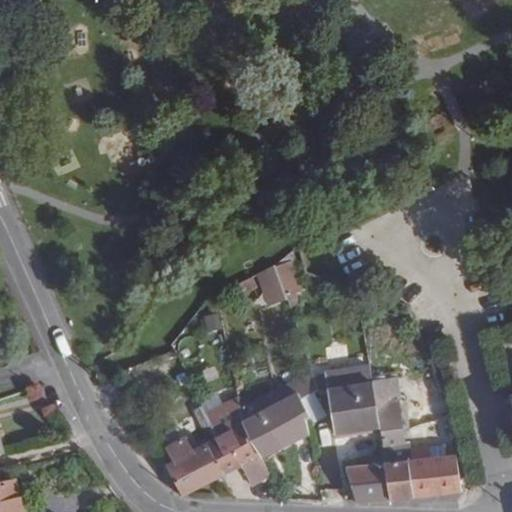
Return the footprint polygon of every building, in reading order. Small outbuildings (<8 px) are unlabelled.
[(118,175),(140,174),(138,138),(116,139),(118,175)] [(291,261),(276,265),(286,293),(300,289),(291,261)] [(275,263),(261,273),(272,304),(288,298),(286,293),(276,265),(275,263)] [(261,454),(308,429),(311,414),(302,396),(319,387),(310,361),(287,372),(299,391),(244,420),(236,394),(194,413),(207,441),(193,450),(185,436),(164,448),(169,457),(165,461),(175,477),(186,494),(241,464),(252,484),(271,474),(261,454)] [(370,363),(356,365),(358,381),(372,379),(372,378),(370,363)] [(381,423),(377,402),(372,379),(358,381),(356,365),(327,371),(337,431),(381,423)] [(299,391),(287,372),(236,394),(244,420),(299,391)] [(398,399),(394,375),(372,378),(372,379),(377,402),(398,399)] [(405,398),(398,399),(377,402),(381,423),(381,428),(401,424),(402,427),(410,426),(405,398)] [(381,428),(383,434),(384,443),(404,440),(402,427),(401,424),(381,428)] [(379,450),(384,450),(384,443),(383,434),(376,435),(379,450)] [(446,442),(410,445),(410,447),(411,456),(447,453),(446,442)] [(392,448),(393,458),(385,459),(390,496),(415,493),(411,456),(410,447),(392,448)] [(415,493),(462,489),(456,452),(447,453),(411,456),(415,493)] [(356,499),(390,496),(385,459),(346,463),(356,499)] [(0,511),(22,511),(14,481),(0,484),(0,511)]
